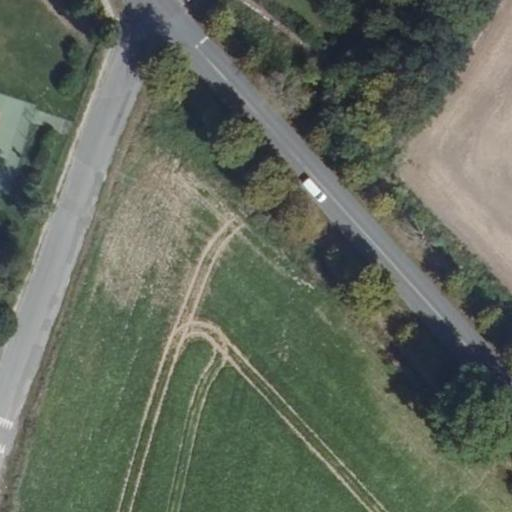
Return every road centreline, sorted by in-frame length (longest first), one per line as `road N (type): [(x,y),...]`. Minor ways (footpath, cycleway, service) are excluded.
road 1 (tertiary): [(511,392),(157,2)]
road 2 (unclassified): [(0,443),(157,2)]
